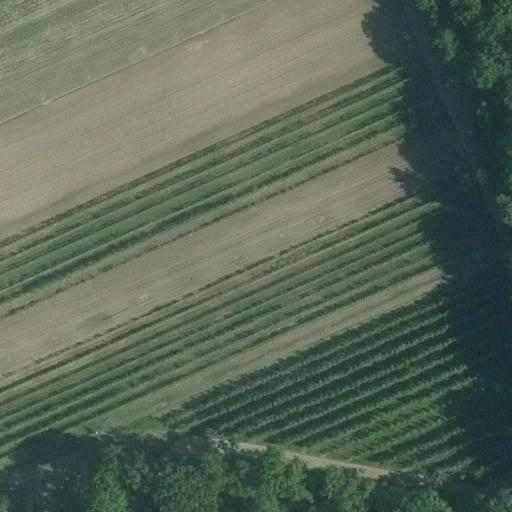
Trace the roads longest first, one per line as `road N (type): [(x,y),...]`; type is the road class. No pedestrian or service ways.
road 1 (unclassified): [(127,511),(200,447),(511,474)]
road 2 (unclassified): [(511,259),(395,0)]
